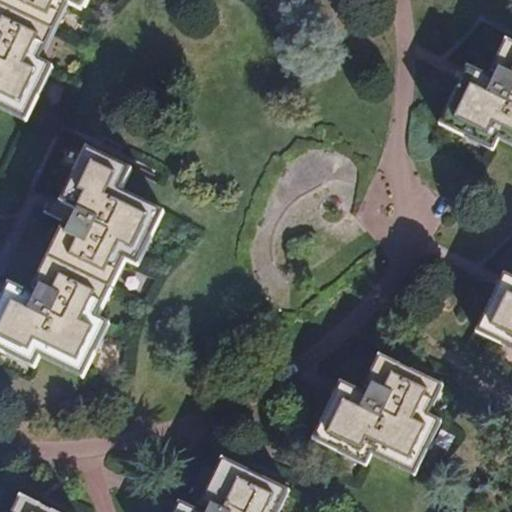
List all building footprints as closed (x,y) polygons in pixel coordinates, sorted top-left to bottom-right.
[(0,0),(0,106),(24,118),(26,113),(48,66),(34,60),(64,1),(78,8),(81,0),(0,0)] [(497,78),(470,65),(464,78),(441,122),(491,148),(498,136),(511,142),(511,41),(504,37),(490,62),(501,68),(497,78)] [(0,307),(0,351),(37,369),(43,358),(44,355),(87,374),(111,322),(99,315),(126,257),(140,263),(163,212),(121,190),(131,170),(91,150),(64,204),(55,222),(74,231),(73,235),(64,230),(37,287),(45,292),(40,301),(10,287),(6,295),(1,304),(0,307)] [(47,217),(55,222),(64,204),(56,200),(52,208),(47,217)] [(511,277),(502,273),(496,284),(474,331),(511,349),(511,277)] [(365,396),(340,383),(336,390),(333,395),(309,440),(361,466),(369,451),(412,472),(439,419),(427,412),(440,386),(379,353),(362,384),(370,388),(365,396)] [(274,511),(285,490),(218,457),(198,499),(209,505),(206,511),(200,511),(179,502),(176,508),(173,511),(274,511)] [(51,511),(17,495),(8,511),(51,511)]
